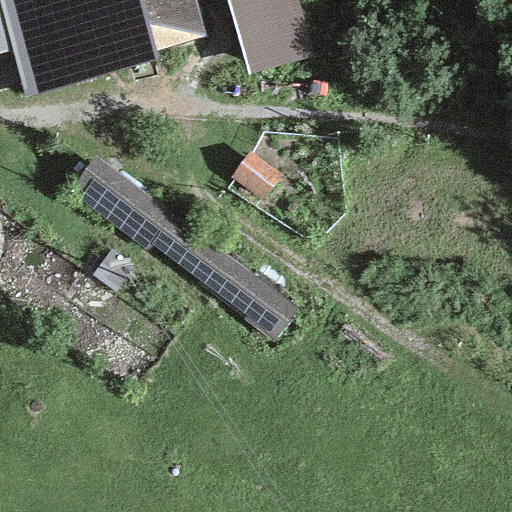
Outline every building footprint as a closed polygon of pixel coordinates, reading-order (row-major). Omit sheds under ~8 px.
[(0,0),(0,63),(12,60),(24,102),(158,64),(156,57),(205,44),(192,0),(0,0)] [(295,0),(226,0),(251,83),(315,64),(295,0)] [(284,178),(250,154),(230,183),(264,207),(284,178)] [(299,314),(98,167),(74,199),(275,346),(299,314)] [(135,268),(110,252),(92,279),(116,296),(135,268)]
